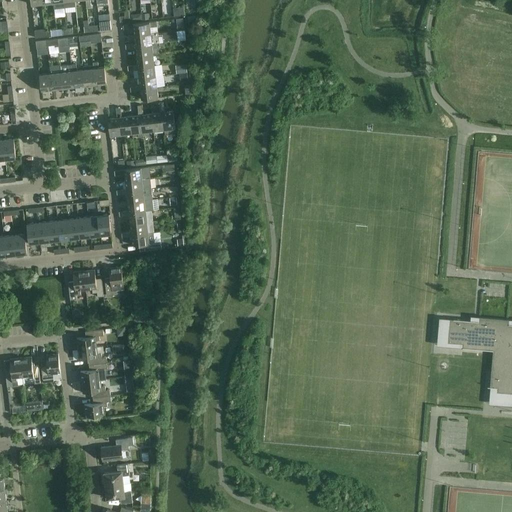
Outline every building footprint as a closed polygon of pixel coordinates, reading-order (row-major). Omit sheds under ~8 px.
[(41,0),(42,3),(53,2),(54,9),(52,0),(41,0)] [(52,0),(54,9),(65,7),(63,0),(52,0)] [(134,35),(151,33),(150,27),(158,26),(157,21),(133,23),(134,35)] [(45,29),(34,30),(35,38),(46,36),(45,30),(45,31),(45,29)] [(176,30),(162,32),(163,38),(177,37),(176,30)] [(135,43),(130,44),(131,48),(135,48),(136,48),(135,45),(159,43),(158,32),(151,33),(134,35),(135,43)] [(101,33),(90,34),(90,40),(90,43),(102,42),(101,33)] [(68,37),(57,38),(58,46),(69,45),(69,43),(68,37)] [(57,38),(46,39),(47,45),(54,45),(54,47),(58,46),(57,38)] [(46,39),(36,41),(36,49),(47,47),(47,45),(46,39)] [(136,56),(153,54),(159,53),(159,50),(160,49),(159,43),(135,45),(136,48),(135,48),(136,56)] [(137,64),(132,65),(133,70),(138,69),(138,67),(154,65),(153,54),(136,56),(137,64)] [(97,61),(93,62),(93,65),(93,68),(95,85),(106,83),(105,70),(104,67),(98,68),(97,61)] [(60,64),(50,65),(50,73),(52,89),(63,88),(61,72),(61,70),(60,65),(60,64)] [(74,87),(72,71),(71,64),(60,65),(61,72),(63,88),(74,87)] [(76,64),(71,64),(72,71),(74,87),(84,86),(83,70),(77,70),(76,64)] [(186,64),(178,65),(179,73),(187,72),(186,64)] [(93,65),(82,66),(83,70),(84,86),(95,85),(93,68),(93,65)] [(139,78),(155,76),(154,65),(138,67),(138,69),(139,78)] [(187,72),(179,73),(180,81),(188,81),(187,72)] [(41,91),(52,89),(50,73),(39,74),(41,91)] [(140,86),(135,86),(135,91),(140,90),(141,90),(140,88),(157,86),(155,76),(139,78),(140,86)] [(158,97),(157,86),(140,88),(141,90),(140,90),(141,99),(158,97)] [(164,107),(159,107),(160,112),(160,113),(162,112),(164,129),(165,134),(176,133),(173,111),(164,112),(164,107)] [(142,109),(138,110),(138,115),(141,115),(142,131),(153,130),(151,113),(143,114),(142,109)] [(121,112),(116,112),(117,117),(119,117),(121,134),(132,132),(130,116),(121,117),(121,112)] [(153,130),(164,129),(162,112),(160,113),(160,112),(151,113),(153,130)] [(138,115),(130,116),(132,132),(138,132),(139,137),(143,137),(142,131),(141,115),(138,115)] [(110,135),(121,134),(119,117),(117,117),(108,118),(110,135)] [(13,139),(3,140),(5,158),(16,157),(13,139)] [(156,155),(145,156),(146,158),(146,164),(157,163),(156,155)] [(174,164),(165,165),(166,176),(170,175),(175,175),(174,164)] [(148,166),(141,167),(124,169),(125,180),(150,177),(149,177),(148,167),(148,166)] [(126,189),(121,189),(122,194),(127,193),(127,191),(143,189),(152,188),(150,177),(125,180),(126,189)] [(177,187),(168,187),(169,196),(178,195),(177,187)] [(152,188),(143,189),(127,191),(127,193),(128,202),(153,199),(152,188)] [(129,210),(124,211),(124,215),(129,215),(129,212),(151,210),(154,210),(153,199),(128,202),(129,210)] [(129,215),(130,223),(152,221),(151,210),(129,212),(129,215)] [(109,214),(98,216),(100,234),(111,233),(109,214)] [(94,235),(100,234),(98,216),(88,217),(90,237),(94,237),(94,235)] [(87,237),(90,237),(88,217),(78,218),(80,237),(87,236),(87,237)] [(74,237),(80,237),(78,218),(68,219),(70,239),(74,239),(74,237)] [(67,240),(70,239),(68,219),(58,220),(60,239),(67,238),(67,240)] [(53,239),(60,239),(58,220),(48,221),(50,241),(53,241),(53,239)] [(46,242),(50,241),(48,221),(38,222),(40,241),(46,240),(46,242)] [(131,232),(126,232),(127,237),(131,236),(132,236),(132,234),(153,231),(152,221),(130,223),(131,232)] [(33,242),(40,241),(38,222),(27,223),(29,244),(33,243),(33,242)] [(155,249),(153,231),(132,234),(132,236),(131,236),(132,245),(139,244),(139,251),(155,249)] [(24,233),(14,235),(16,253),(23,253),(23,254),(27,254),(24,233)] [(9,254),(16,253),(14,235),(4,236),(6,256),(9,256),(9,254)] [(110,277),(104,278),(106,295),(112,295),(117,294),(116,290),(124,289),(123,285),(121,266),(109,268),(110,277)] [(95,270),(84,271),(86,289),(92,289),(92,293),(97,292),(97,296),(103,296),(101,278),(96,279),(95,270)] [(86,289),(84,271),(73,272),(74,281),(68,282),(70,300),(76,299),(76,295),(80,294),(80,290),(86,289)] [(449,319),(447,342),(463,344),(462,348),(493,350),(489,386),(487,386),(487,387),(497,388),(496,392),(511,393),(511,323),(508,323),(509,319),(479,316),(479,317),(479,321),(453,319),(449,319)] [(78,349),(96,347),(96,340),(100,340),(99,335),(103,335),(103,329),(85,331),(85,337),(77,338),(78,349)] [(96,347),(78,349),(79,360),(88,359),(89,364),(106,362),(106,356),(101,357),(101,353),(103,352),(102,346),(96,347)] [(41,364),(42,368),(43,382),(54,381),(54,379),(61,378),(58,354),(46,355),(47,364),(41,364)] [(20,358),(22,368),(23,376),(29,376),(29,380),(34,379),(34,383),(40,383),(38,365),(32,365),(31,357),(20,358)] [(11,368),(6,368),(5,369),(7,386),(13,386),(12,381),(17,381),(17,377),(23,376),(22,368),(20,358),(10,359),(11,368)] [(107,368),(106,362),(89,364),(89,370),(80,371),(82,382),(100,380),(106,379),(105,368),(107,368)] [(92,392),(92,397),(110,395),(110,389),(105,390),(105,385),(101,386),(100,380),(82,382),(83,393),(92,392)] [(111,401),(110,395),(92,397),(93,403),(84,404),(86,416),(104,414),(103,406),(107,406),(107,401),(111,401)] [(129,448),(128,445),(133,444),(133,437),(116,439),(116,445),(101,447),(103,460),(123,458),(122,449),(129,448)] [(104,472),(105,485),(123,483),(122,476),(129,475),(128,463),(117,465),(117,471),(104,472)] [(124,491),(123,483),(105,485),(107,498),(120,497),(121,503),(132,502),(131,490),(124,491)] [(141,493),(140,506),(150,507),(151,493),(141,493)]
